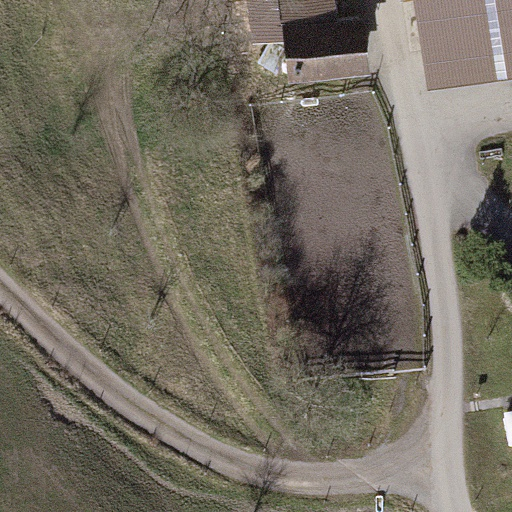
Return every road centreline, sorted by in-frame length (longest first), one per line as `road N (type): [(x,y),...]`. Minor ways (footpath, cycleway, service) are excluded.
road 1 (track): [(0,288),(141,409),(228,459),(321,485),(460,490)]
road 2 (track): [(467,511),(441,265),(418,127),(385,0)]
